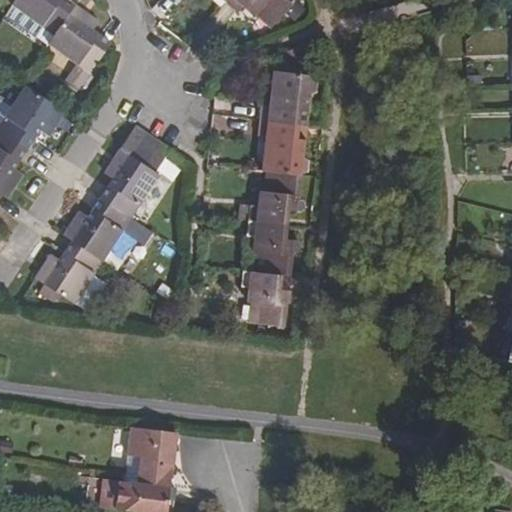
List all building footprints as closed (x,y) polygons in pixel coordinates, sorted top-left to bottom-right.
[(228,0),(227,3),(239,15),(245,8),(257,18),(261,14),(275,26),(295,3),(294,1),(293,0),(228,0)] [(76,5),(70,13),(83,23),(88,15),(76,5)] [(54,35),(48,43),(89,72),(110,42),(93,30),(99,22),(88,15),(83,23),(70,13),(60,27),(54,35)] [(62,82),(76,93),(87,79),(73,68),(62,82)] [(261,105),(260,122),(299,126),(301,112),(308,113),(310,94),(317,92),(318,84),(311,79),(312,76),(281,73),(279,92),(273,91),(271,106),(261,105)] [(0,131),(18,144),(27,149),(40,130),(48,137),(55,127),(46,122),(56,107),(47,101),(26,87),(0,124),(0,131)] [(64,113),(56,107),(46,122),(55,127),(64,113)] [(210,130),(232,132),(233,117),(211,115),(210,130)] [(250,134),(251,118),(235,116),(234,132),(250,134)] [(271,155),(268,174),(301,178),(301,175),(308,173),(309,165),(303,161),(306,141),(297,141),(299,126),(260,122),(258,138),(268,140),(266,155),(271,155)] [(135,125),(118,149),(121,151),(130,158),(147,134),(135,125)] [(0,189),(8,178),(17,184),(23,175),(14,169),(27,149),(18,144),(0,131),(0,189)] [(147,134),(130,158),(139,163),(142,165),(159,142),(147,134)] [(159,142),(142,165),(154,173),(170,150),(159,142)] [(130,158),(121,151),(106,175),(114,180),(102,200),(132,220),(161,178),(154,173),(142,165),(139,163),(130,158)] [(250,208),(248,222),(286,226),(288,212),(299,214),(301,213),(303,210),(303,209),(303,205),(301,203),(298,202),(301,178),(268,174),(265,193),(260,192),(259,209),(250,208)] [(17,184),(8,178),(0,189),(0,193),(7,198),(17,184)] [(153,234),(102,200),(89,220),(80,214),(74,223),(83,229),(72,243),(102,264),(124,232),(145,246),(153,234)] [(259,253),(256,274),(282,276),(289,278),(292,252),(295,252),(298,249),(298,245),(297,243),(295,241),(284,240),(286,226),(248,222),(246,237),(255,237),(254,253),(259,253)] [(71,243),(72,243),(83,229),(74,223),(64,237),(71,243)] [(102,264),(72,243),(59,262),(51,256),(45,265),(53,271),(43,286),(74,306),(102,264)] [(35,280),(43,286),(53,271),(45,265),(35,280)] [(253,303),(251,323),(284,327),(287,302),(290,302),(291,300),(293,298),(293,295),(292,293),(289,291),(280,290),(282,276),(256,274),(242,272),(240,287),(250,288),(248,302),(253,303)] [(142,457),(139,484),(171,487),(174,458),(171,458),(174,432),(131,427),(128,456),(142,457)] [(139,484),(122,482),(109,480),(106,509),(119,511),(128,511),(167,511),(169,503),(173,504),(175,488),(171,487),(139,484)]
